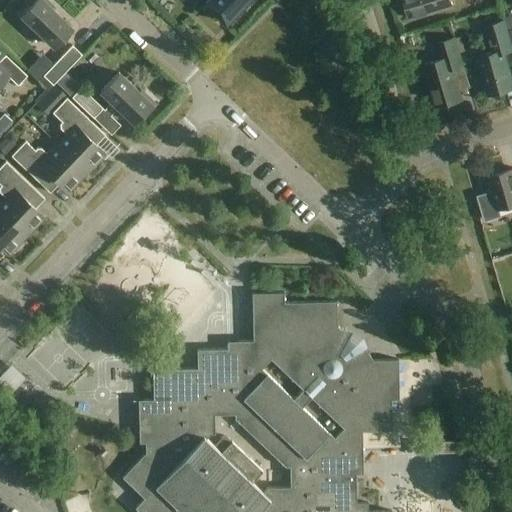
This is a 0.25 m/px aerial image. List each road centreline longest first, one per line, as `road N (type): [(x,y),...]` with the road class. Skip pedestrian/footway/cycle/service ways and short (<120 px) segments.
road 1 (unclassified): [(511,511),(458,333),(352,228)]
road 2 (residential): [(0,324),(215,101)]
road 3 (residential): [(215,101),(352,228)]
road 4 (unclassified): [(414,154),(361,0)]
road 5 (residential): [(215,101),(115,0)]
